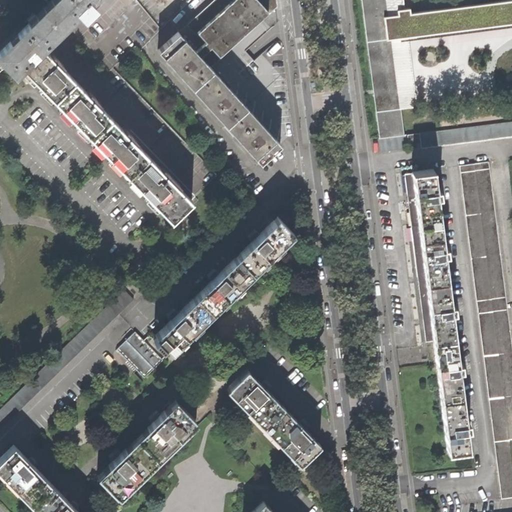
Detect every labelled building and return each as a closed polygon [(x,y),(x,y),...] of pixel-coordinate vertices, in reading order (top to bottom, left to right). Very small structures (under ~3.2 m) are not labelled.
[(91,0),(46,0),(49,3),(20,31),(0,50),(0,58),(5,64),(15,74),(22,66),(43,47),(79,12),(84,17),(96,6),(91,0)] [(216,0),(180,33),(208,65),(247,29),(268,11),(266,0),(216,0)] [(511,121),(404,135),(392,38),(387,39),(384,16),(389,15),(386,0),(362,0),(379,138),(380,151),(408,147),(409,149),(511,135),(511,121)] [(511,0),(504,0),(505,1),(389,15),(384,16),(387,39),(392,38),(511,22),(511,0)] [(174,68),(191,87),(212,69),(208,65),(180,33),(178,31),(157,50),(174,68)] [(191,201),(43,47),(22,66),(40,85),(75,121),(106,153),(144,192),(171,220),(191,201)] [(208,106),(225,125),(246,106),(212,69),(191,87),(208,106)] [(246,106),(225,125),(240,141),(259,162),(280,144),(246,106)] [(411,171),(418,225),(439,223),(436,197),(439,196),(438,192),(438,189),(435,189),(432,169),(411,171)] [(511,356),(488,169),(460,172),(502,498),(511,497),(511,468),(508,440),(511,439),(511,356)] [(426,341),(427,341),(433,341),(425,283),(418,225),(411,171),(405,172),(426,341)] [(251,241),(236,255),(252,271),(293,232),(277,216),(259,233),(256,230),(252,234),(248,238),(251,241)] [(439,223),(418,225),(425,283),(446,281),(443,254),(446,254),(446,251),(445,246),(442,247),(439,223)] [(211,280),(196,295),(212,311),(252,271),(236,255),(218,273),(215,270),(211,273),(207,277),(211,280)] [(425,283),(433,341),(453,338),(450,312),(453,312),(453,308),(452,304),(449,304),(446,281),(425,283)] [(117,314),(133,299),(123,289),(107,304),(117,314)] [(171,351),(212,311),(196,295),(178,313),(175,310),(171,313),(167,317),(170,320),(155,335),(165,345),(171,351)] [(0,427),(117,314),(107,304),(0,407),(0,427)] [(144,377),(161,359),(156,354),(146,344),(133,331),(116,348),(144,377)] [(155,335),(146,344),(156,354),(165,345),(155,335)] [(457,363),(453,338),(433,341),(427,341),(430,365),(436,364),(440,398),(461,396),(458,370),(461,370),(460,366),(460,362),(457,363)] [(229,386),(265,423),(283,405),(267,389),(270,387),(266,384),(263,380),(261,382),(247,368),(228,385),(229,386)] [(299,463),(301,460),(265,423),(229,386),(226,388),(299,463)] [(468,449),(465,430),(468,429),(468,425),(467,422),(464,422),(461,396),(440,398),(447,452),(468,449)] [(191,417),(192,417),(173,397),(158,412),(156,409),(152,413),(147,418),(149,420),(145,425),(148,428),(137,438),(153,455),(191,417)] [(301,460),(302,461),(320,443),(306,429),(308,426),(304,423),(300,419),(298,421),(283,405),(265,423),(301,460)] [(194,420),(191,417),(153,455),(114,492),(116,495),(194,420)] [(114,492),(153,455),(137,438),(126,448),(123,446),(119,450),(117,447),(112,451),(108,456),(110,458),(95,473),(114,492)] [(0,456),(0,467),(32,500),(50,482),(34,466),(36,464),(32,460),(29,457),(27,459),(13,444),(0,456)] [(50,482),(32,500),(43,511),(79,511),(76,509),(78,507),(74,503),(71,500),(69,502),(50,482)] [(249,511),(278,511),(274,511),(262,500),(249,511)]
